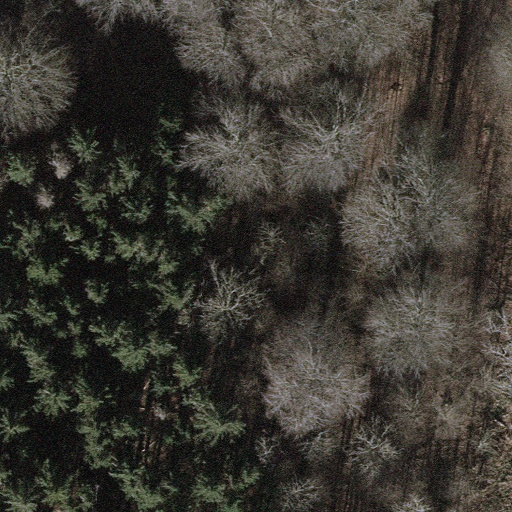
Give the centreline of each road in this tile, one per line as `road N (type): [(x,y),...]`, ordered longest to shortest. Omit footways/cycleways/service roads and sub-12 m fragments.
road 1 (track): [(434,32),(471,180),(406,351),(307,511)]
road 2 (track): [(0,102),(250,38),(511,29)]
